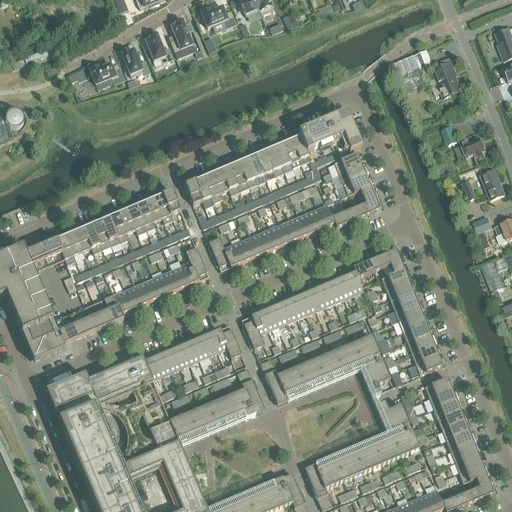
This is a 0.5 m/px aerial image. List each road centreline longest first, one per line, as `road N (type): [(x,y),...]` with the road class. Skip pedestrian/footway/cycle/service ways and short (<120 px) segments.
road 1 (residential): [(0,239),(357,88),(411,224)]
road 2 (residential): [(27,386),(411,224)]
road 3 (residential): [(411,224),(511,478)]
road 4 (residential): [(511,163),(445,0)]
road 5 (residential): [(80,511),(27,386)]
road 6 (residential): [(183,3),(64,68)]
road 7 (tertiary): [(54,511),(4,395)]
